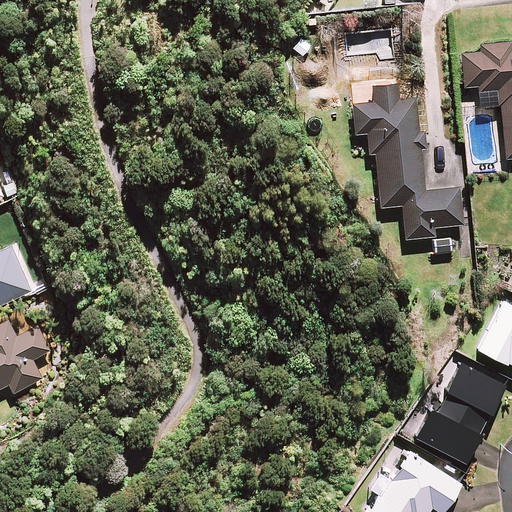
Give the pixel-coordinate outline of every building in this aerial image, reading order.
[(504,159),(511,158),(511,49),(510,50),(509,44),(479,46),(479,53),(460,55),(463,88),(477,87),(478,104),(500,103),(504,159)] [(419,151),(425,151),(423,133),(417,134),(414,97),(398,99),(396,85),(371,87),(372,103),(351,105),(353,136),(366,134),(368,155),(374,154),(379,208),(400,206),(403,240),(434,237),(434,228),(460,226),(457,189),(423,192),(419,151)] [(0,306),(31,293),(11,249),(0,253),(0,306)] [(511,300),(504,296),(476,351),(504,366),(505,363),(511,366),(511,300)] [(16,337),(7,321),(0,324),(0,389),(8,385),(14,395),(42,380),(32,361),(50,352),(37,326),(16,337)] [(466,471),(479,449),(472,445),(505,384),(458,358),(413,441),(466,471)]
